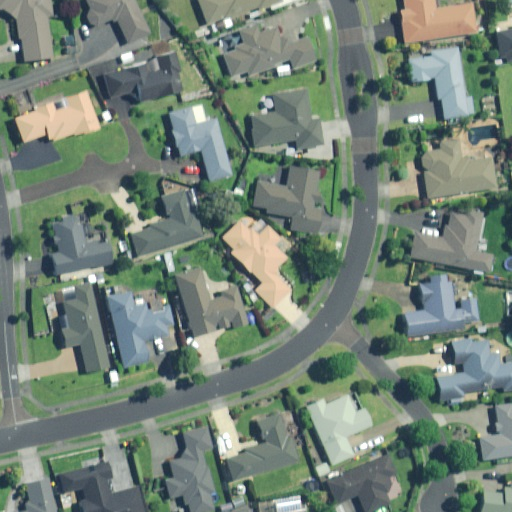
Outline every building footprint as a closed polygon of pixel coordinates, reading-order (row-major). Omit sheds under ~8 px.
[(0,0),(0,12),(10,19),(12,39),(15,39),(17,62),(46,60),(44,14),(47,14),(45,0),(0,0)] [(89,23),(96,25),(111,19),(112,22),(115,21),(125,44),(150,33),(135,0),(84,0),(89,10),(86,10),(85,15),(89,23)] [(192,0),(203,27),(252,8),(253,11),(278,2),(277,0),(192,0)] [(403,0),(404,8),(397,9),(399,23),(402,22),(405,43),(476,32),(472,2),(436,7),(434,0),(403,0)] [(235,32),(240,44),(218,52),(222,64),(227,78),(243,72),(244,77),(272,67),(271,66),(285,61),(286,62),(288,70),(310,62),(301,38),(294,40),(290,28),(296,26),(294,20),(292,16),(274,22),(273,20),(271,21),(263,23),(265,30),(256,33),(254,26),(235,32)] [(508,66),(511,65),(511,18),(509,19),(510,26),(511,27),(494,30),(500,65),(507,64),(508,66)] [(406,83),(426,80),(432,79),(434,99),(437,121),(446,120),(463,117),(463,116),(470,115),(467,92),(460,93),(454,52),(454,48),(427,52),(427,57),(403,60),(406,83)] [(131,59),(129,52),(115,56),(117,62),(91,70),(99,95),(104,94),(106,101),(123,96),(128,112),(179,97),(174,80),(178,79),(170,53),(150,60),(153,70),(142,74),(137,57),(131,59)] [(290,144),(291,148),(282,149),(283,158),(292,157),(291,151),(308,149),(319,148),(316,119),(305,120),(301,89),(259,94),(260,112),(245,114),(249,148),(290,144)] [(92,119),(83,90),(31,107),(30,107),(31,112),(9,119),(17,143),(42,135),(44,141),(48,140),(48,142),(68,136),(68,137),(85,132),(85,133),(95,130),(92,119)] [(162,112),(167,130),(164,131),(168,148),(171,147),(174,160),(184,157),(183,154),(195,151),(203,183),(215,180),(225,178),(211,120),(201,123),(196,104),(162,112)] [(455,160),(454,155),(448,156),(448,151),(415,156),(420,188),(422,201),(491,190),(486,160),(466,163),(465,158),(455,160)] [(288,217),(287,232),(315,234),(317,209),(310,208),(311,203),(314,204),(315,189),(312,189),(314,172),(282,169),(281,182),(277,181),(276,183),(250,181),(247,207),(261,208),(260,214),(288,217)] [(156,196),(160,211),(164,210),(167,218),(162,219),(141,226),(142,228),(125,233),(133,259),(199,240),(190,210),(186,211),(180,189),(156,196)] [(471,252),(479,215),(447,209),(444,226),(440,225),(438,239),(412,234),(407,258),(485,274),(488,255),(471,252)] [(100,282),(98,274),(110,271),(108,263),(103,239),(101,231),(88,234),(90,242),(82,243),(77,222),(70,224),(68,214),(55,217),(56,223),(47,225),(53,252),(43,255),(48,278),(67,274),(69,280),(85,276),(87,283),(94,281),(94,284),(100,282)] [(242,223),(239,226),(234,221),(218,239),(230,251),(226,255),(247,274),(257,283),(250,292),(268,308),(285,290),(271,278),(274,268),(279,262),(283,257),(271,247),(278,240),(255,219),(246,228),(242,223)] [(166,253),(159,255),(164,273),(172,271),(166,253)] [(189,339),(227,327),(228,330),(245,325),(244,322),(232,285),(216,290),(218,296),(205,300),(195,268),(169,276),(189,339)] [(446,273),(413,276),(416,311),(397,312),(400,338),(404,337),(460,332),(459,327),(474,325),(472,299),(455,301),(456,310),(450,310),(446,273)] [(63,329),(56,330),(60,350),(74,347),(81,374),(105,368),(85,283),(69,287),(72,299),(56,303),(63,329)] [(156,298),(128,304),(125,291),(100,297),(118,370),(142,364),(145,364),(140,343),(167,337),(165,326),(169,325),(164,305),(158,307),(156,298)] [(487,356),(484,337),(446,342),(449,366),(458,365),(459,372),(429,376),(433,404),(455,401),(461,400),(460,395),(497,390),(497,394),(511,391),(511,368),(511,363),(499,365),(499,361),(496,361),(495,355),(487,356)] [(350,414),(343,397),(321,406),(319,401),(302,408),(327,466),(349,456),(341,437),(367,427),(359,410),(350,414)] [(494,431),(495,435),(474,439),(478,464),(500,460),(511,457),(511,406),(508,407),(507,403),(489,407),(492,421),(488,422),(490,432),(494,431)] [(281,438),(274,415),(251,422),(258,445),(240,450),(242,453),(221,460),(228,483),(293,463),(285,436),(281,438)] [(165,499),(177,496),(179,505),(182,505),(184,511),(207,511),(211,511),(206,492),(209,491),(199,451),(210,448),(205,427),(177,435),(181,449),(176,450),(178,459),(163,463),(167,477),(160,479),(165,499)] [(320,482),(323,489),(330,507),(332,511),(341,511),(338,504),(353,498),(358,511),(375,511),(387,507),(381,493),(388,484),(386,479),(391,478),(383,456),(326,480),(320,482)] [(55,475),(60,494),(78,489),(81,501),(75,502),(77,511),(138,511),(131,487),(105,494),(101,480),(106,479),(102,462),(55,475)] [(327,473),(324,464),(311,468),(314,477),(327,473)] [(50,511),(43,479),(21,485),(26,502),(20,503),(22,510),(13,511),(50,511)] [(511,511),(511,481),(509,482),(508,489),(499,488),(498,495),(479,492),(476,511),(511,511)]
